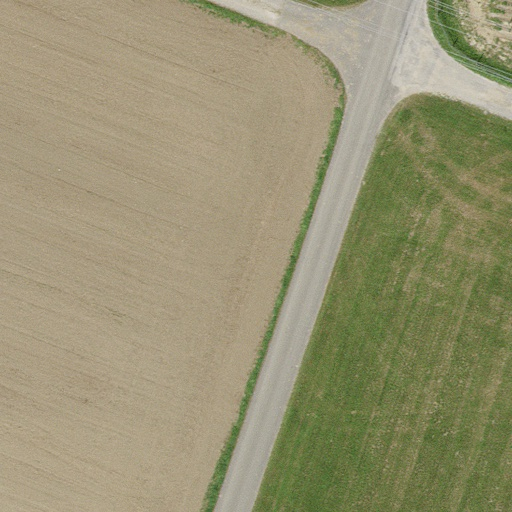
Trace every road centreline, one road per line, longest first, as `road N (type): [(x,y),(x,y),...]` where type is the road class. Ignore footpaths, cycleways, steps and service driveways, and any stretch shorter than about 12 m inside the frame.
road 1 (unclassified): [(235,511),(407,0)]
road 2 (track): [(511,100),(241,0)]
